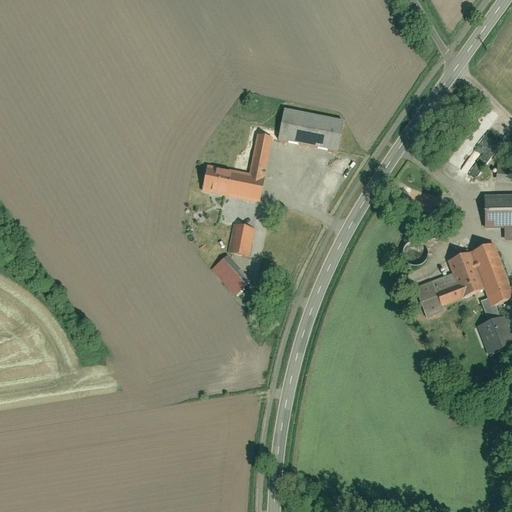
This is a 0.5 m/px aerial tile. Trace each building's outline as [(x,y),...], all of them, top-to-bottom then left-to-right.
[(278,140),(337,152),(343,121),(284,110),(278,140)] [(249,175),(207,167),(203,192),(260,203),(273,139),(256,136),(249,175)] [(511,195),(483,197),(484,230),(505,230),(506,242),(511,241),(511,195)] [(233,226),(228,254),(248,258),(254,230),(233,226)] [(511,299),(511,291),(495,245),(447,262),(452,274),(411,289),(423,321),(446,313),(443,305),(486,290),(489,299),(481,302),(489,324),(479,328),(488,355),(511,346),(511,336),(504,315),(499,317),(495,306),(511,299)] [(250,282),(227,257),(212,271),(235,296),(250,282)]
